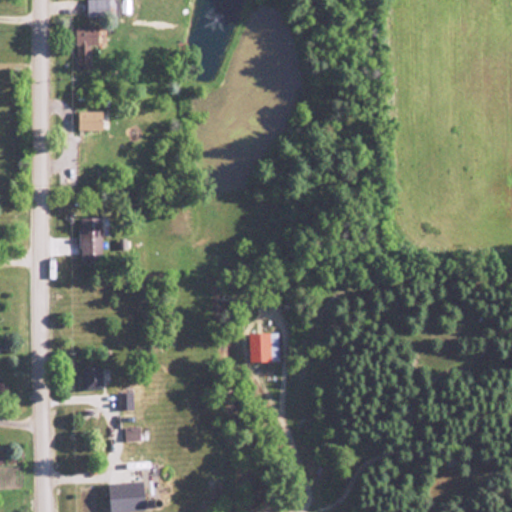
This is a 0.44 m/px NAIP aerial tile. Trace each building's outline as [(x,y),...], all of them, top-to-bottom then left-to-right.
[(84,0),(85,17),(117,16),(117,0),(84,0)] [(95,44),(95,26),(73,26),(74,68),(89,68),(88,44),(95,44)] [(100,129),(100,111),(75,111),(76,130),(100,129)] [(99,217),(78,217),(78,260),(100,260),(99,217)] [(247,362),(277,360),(276,332),(246,333),(247,362)] [(100,389),(100,367),(82,368),(82,389),(100,389)] [(131,410),(130,392),(115,392),(116,410),(131,410)] [(138,440),(137,426),(121,427),(122,441),(138,440)] [(107,511),(142,511),(141,481),(106,483),(107,511)]
